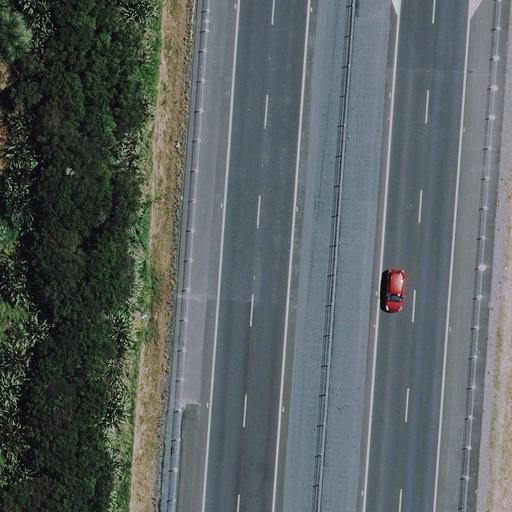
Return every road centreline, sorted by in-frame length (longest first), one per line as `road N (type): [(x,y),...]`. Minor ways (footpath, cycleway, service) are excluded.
road 1 (motorway): [(435,0),(401,511)]
road 2 (motorway): [(241,511),(275,0)]
